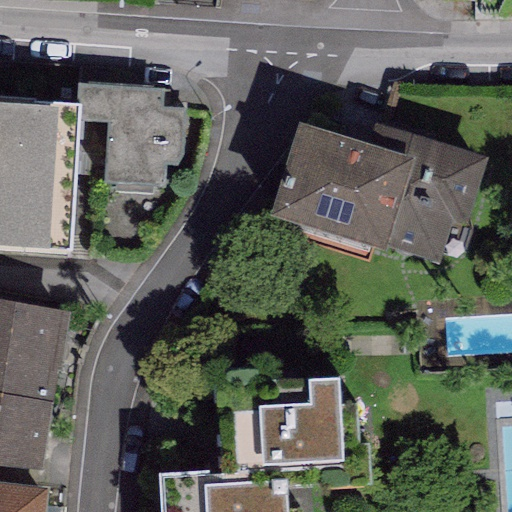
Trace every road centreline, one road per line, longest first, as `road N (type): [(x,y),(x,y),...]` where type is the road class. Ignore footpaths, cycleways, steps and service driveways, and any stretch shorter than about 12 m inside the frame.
road 1 (residential): [(89,511),(94,444),(120,352),(222,177),(280,53)]
road 2 (residential): [(280,53),(0,34)]
road 3 (residential): [(345,55),(511,47)]
